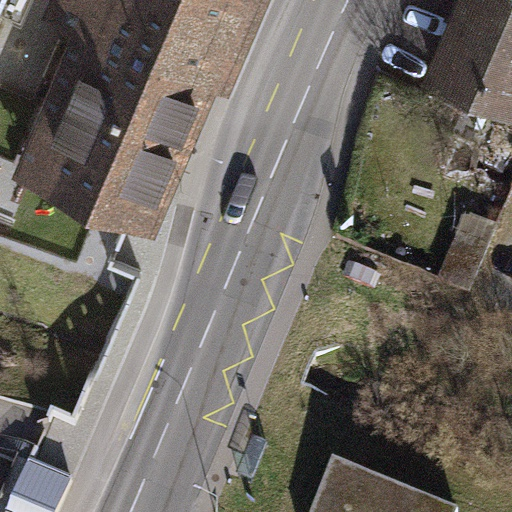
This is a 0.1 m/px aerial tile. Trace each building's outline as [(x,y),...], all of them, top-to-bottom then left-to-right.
[(11,0),(10,6),(32,11),(33,0),(11,0)] [(57,0),(51,14),(94,32),(35,171),(140,216),(232,0),(57,0)] [(511,0),(454,0),(428,61),(511,96),(511,0)] [(453,511),(330,465),(312,511),(453,511)] [(0,511),(21,511),(0,503),(0,511)]
